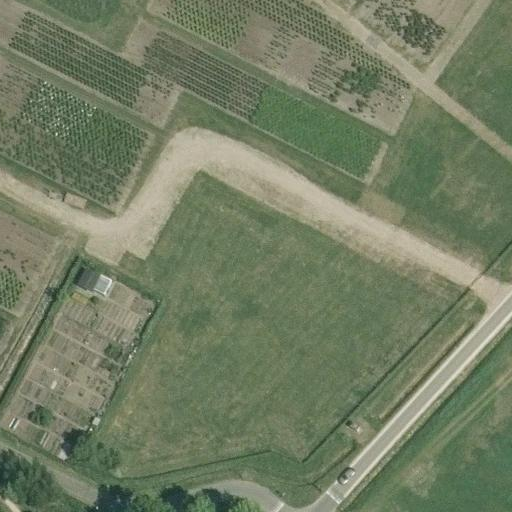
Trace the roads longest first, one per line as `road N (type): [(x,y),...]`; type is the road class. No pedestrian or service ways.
road 1 (unclassified): [(320,511),(511,304)]
road 2 (unclassified): [(0,450),(114,508),(145,509)]
road 3 (unclassified): [(278,511),(263,496),(240,490),(145,509)]
